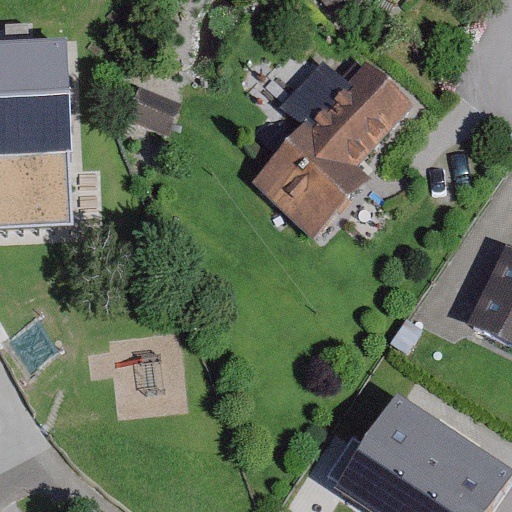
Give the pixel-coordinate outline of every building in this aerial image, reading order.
[(337,0),(356,19),(375,0),(337,0)] [(65,55),(0,58),(0,175),(70,172),(65,55)] [(253,192),(314,249),(370,189),(356,176),(413,116),(367,73),(349,92),(324,68),(279,116),(303,139),(253,192)] [(511,261),(507,260),(470,340),(511,359),(511,261)] [(511,476),(434,442),(402,511),(497,511),(511,479),(511,476)]
